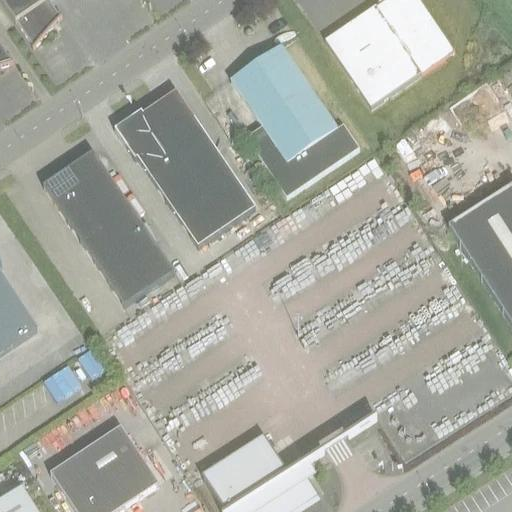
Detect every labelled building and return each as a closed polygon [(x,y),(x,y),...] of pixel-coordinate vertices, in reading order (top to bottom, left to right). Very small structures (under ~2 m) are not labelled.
[(0,0),(0,6),(15,29),(16,26),(32,51),(32,52),(33,53),(36,49),(46,36),(52,30),(61,21),(60,20),(59,21),(48,4),(54,0),(0,0)] [(324,46),(370,113),(454,56),(416,0),(391,0),(387,3),(384,0),(377,5),(379,8),(324,46)] [(0,70),(13,66),(12,65),(11,65),(0,48),(0,70)] [(230,85),(263,133),(248,143),(288,202),(361,153),(344,129),(337,134),(280,51),(230,85)] [(141,117),(114,135),(134,165),(137,163),(197,253),(255,214),(176,97),(143,119),(141,117)] [(123,312),(173,278),(92,159),(42,193),(123,312)] [(511,190),(448,232),(511,331),(511,190)] [(0,359),(38,334),(0,278),(0,272),(2,271),(0,268),(0,359)] [(298,511),(317,500),(318,502),(319,501),(305,479),(305,480),(300,472),(376,423),(375,421),(287,478),(265,444),(264,445),(264,446),(205,484),(205,483),(203,484),(221,511),(298,511)] [(124,511),(158,490),(120,432),(50,479),(71,511),(124,511)] [(33,511),(21,493),(0,505),(0,511),(33,511)]
